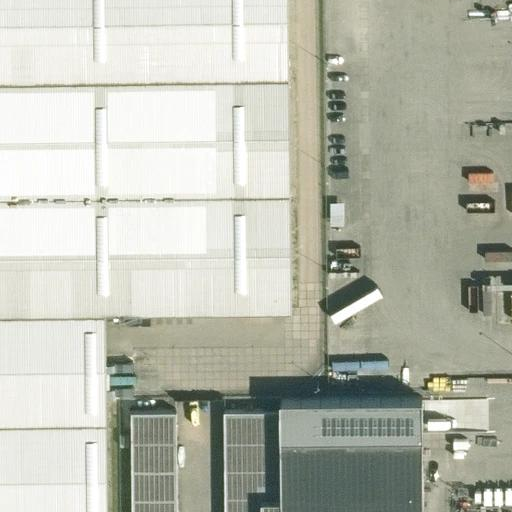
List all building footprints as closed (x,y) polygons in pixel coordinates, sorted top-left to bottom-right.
[(0,0),(0,511),(109,511),(108,306),(292,304),(288,0),(0,0)] [(282,398),(282,408),(282,426),(282,436),(281,436),(281,443),(281,461),(282,478),(281,489),(352,488),(423,487),(422,434),(422,396),(282,398)] [(282,426),(282,408),(223,409),(224,426),(282,426)] [(131,439),(177,438),(177,409),(131,410),(131,439)] [(282,426),(224,426),(224,444),(281,443),(281,436),(282,436),(282,426)] [(131,439),(132,468),(177,468),(177,438),(131,439)] [(281,443),(224,444),(224,461),(281,461),(281,443)] [(281,461),(224,461),(224,479),(282,478),(281,461)] [(132,468),(132,497),(177,497),(177,468),(132,468)] [(282,478),(224,479),(224,496),(263,496),(281,496),(281,489),(282,478)] [(423,511),(423,487),(352,488),(351,511),(423,511)] [(351,511),(352,488),(281,489),(281,496),(281,511),(351,511)] [(262,511),(263,496),(224,496),(224,511),(262,511)] [(281,511),(281,496),(263,496),(262,511),(281,511)] [(132,497),(132,511),(177,511),(177,497),(132,497)]
